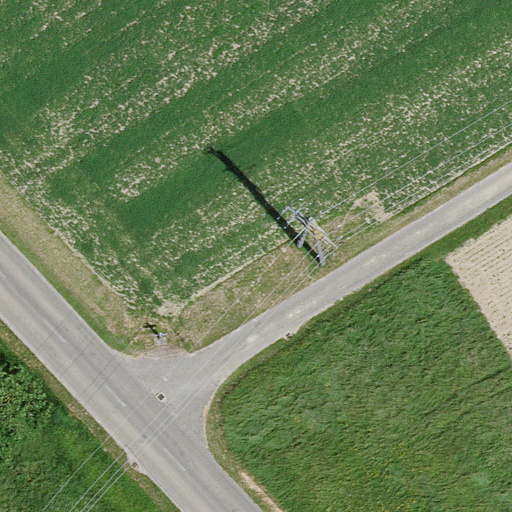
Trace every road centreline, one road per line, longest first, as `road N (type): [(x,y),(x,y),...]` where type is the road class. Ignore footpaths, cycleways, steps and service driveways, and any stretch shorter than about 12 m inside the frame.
road 1 (track): [(511,176),(125,416)]
road 2 (tertiary): [(213,511),(0,280)]
